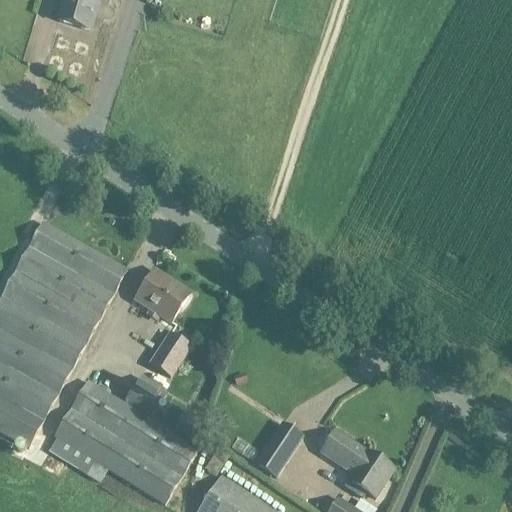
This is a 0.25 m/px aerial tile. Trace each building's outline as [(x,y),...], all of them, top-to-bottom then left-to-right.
[(96,0),(64,0),(57,24),(87,33),(96,0)] [(0,303),(0,435),(29,451),(127,273),(43,226),(0,303)] [(188,298),(153,275),(136,301),(171,324),(188,298)] [(173,382),(193,350),(170,335),(150,367),(173,382)] [(140,378),(123,407),(88,385),(53,441),(55,442),(48,455),(100,488),(108,475),(165,509),(199,454),(151,424),(168,396),(140,378)] [(277,481),(305,440),(284,426),(256,467),(277,481)] [(231,429),(224,437),(243,452),(250,444),(231,429)] [(363,502),(366,497),(374,502),(394,473),(369,455),(368,457),(336,436),(322,457),(353,477),(348,484),(345,489),(363,502)] [(202,511),(274,511),(224,479),(202,511)] [(358,511),(340,499),(331,511),(326,508),(323,511),(358,511)]
